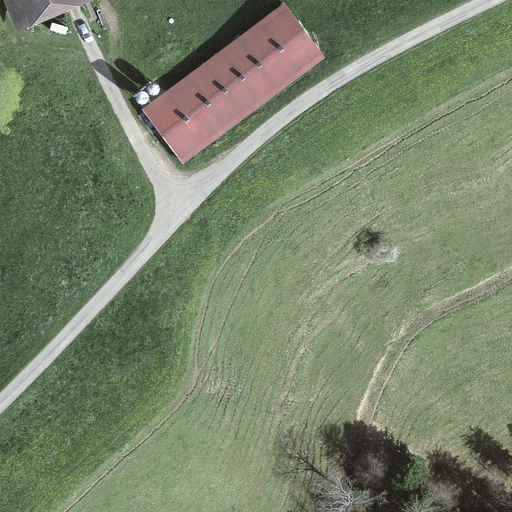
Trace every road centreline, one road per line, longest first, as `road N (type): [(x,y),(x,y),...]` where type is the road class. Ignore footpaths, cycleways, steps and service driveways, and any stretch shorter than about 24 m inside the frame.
road 1 (unclassified): [(182,210),(297,107),(490,0)]
road 2 (unclassified): [(0,403),(182,210)]
road 3 (unclassified): [(76,21),(143,156),(182,210)]
